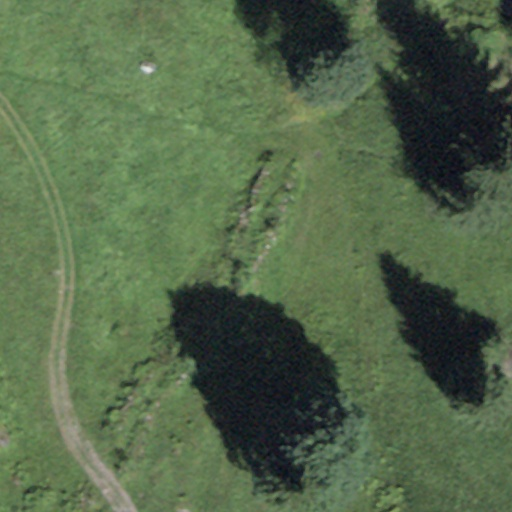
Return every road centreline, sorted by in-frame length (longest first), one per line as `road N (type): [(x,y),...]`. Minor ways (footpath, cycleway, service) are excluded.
road 1 (track): [(187,511),(370,0)]
road 2 (track): [(0,103),(43,175),(61,282),(53,382),(83,457),(120,511)]
